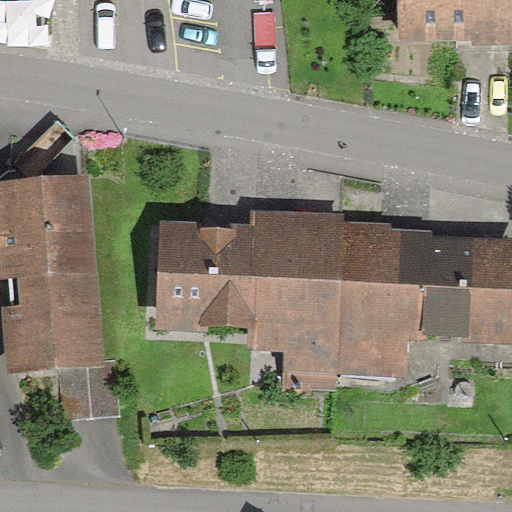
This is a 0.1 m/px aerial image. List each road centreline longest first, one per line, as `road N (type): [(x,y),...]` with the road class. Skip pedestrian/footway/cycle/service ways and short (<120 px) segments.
road 1 (tertiary): [(0,74),(251,114),(511,169)]
road 2 (residential): [(0,503),(191,511)]
